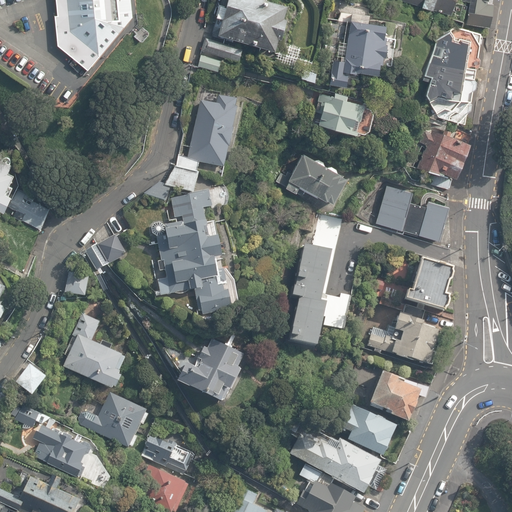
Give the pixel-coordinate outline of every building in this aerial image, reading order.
[(133,0),(57,0),(60,25),(58,27),(58,46),(87,69),(135,19),(133,0)] [(292,5),(269,0),(226,0),(218,37),(281,51),(292,5)] [(398,0),(449,14),(453,0),(398,0)] [(489,28),(493,4),(491,4),(491,0),(463,0),(464,1),(469,2),(467,12),(469,13),(467,24),(489,28)] [(329,85),(345,87),(348,74),(344,74),(345,72),(356,74),(356,72),(378,76),(379,65),(382,65),(383,58),(385,58),(387,45),(385,44),(386,38),(384,37),(385,26),(350,21),(344,62),(333,60),(329,85)] [(479,32),(453,26),(434,38),(422,79),(423,80),(428,82),(425,95),(437,117),(464,125),(465,113),(469,110),(470,104),(468,101),(469,89),(472,88),(474,81),(471,78),(473,67),(476,65),(477,58),(475,55),(477,45),(480,43),(481,36),(478,33),(479,32)] [(246,55),(208,42),(205,53),(242,66),(246,55)] [(224,63),(203,56),(199,68),(220,75),(224,63)] [(69,99),(45,84),(39,94),(63,109),(69,99)] [(315,112),(321,113),(318,124),(356,135),(357,131),(356,131),(359,122),(360,122),(365,106),(346,100),(347,96),(335,93),(333,97),(320,93),(315,112)] [(219,103),(203,99),(190,160),(203,163),(224,168),(239,100),(221,96),(219,103)] [(442,175),(443,173),(455,178),(469,143),(467,143),(453,137),(451,136),(451,137),(431,129),(415,167),(437,174),(437,173),(442,175)] [(453,137),(467,143),(471,135),(457,129),(453,137)] [(295,194),(299,187),(325,201),(326,200),(332,204),(346,179),(340,176),(340,175),(301,154),(291,173),(286,171),(279,183),(285,187),(285,188),(295,194)] [(190,160),(179,158),(172,187),(195,191),(203,163),(190,160)] [(11,174),(0,165),(0,209),(3,211),(13,190),(11,174)] [(448,190),(452,179),(433,174),(430,184),(448,190)] [(161,183),(148,193),(167,200),(171,187),(161,183)] [(412,193),(386,185),(375,223),(401,231),(402,230),(438,241),(449,207),(427,201),(426,207),(410,203),(412,193)] [(212,206),(209,189),(192,193),(190,194),(171,198),(175,218),(182,216),(183,221),(165,225),(160,222),(154,223),(151,228),(152,233),(156,236),(161,260),(158,261),(160,271),(165,269),(167,278),(157,279),(161,295),(175,293),(177,294),(179,294),(181,294),(182,294),(185,293),(187,292),(188,291),(189,290),(194,289),(198,311),(202,311),(203,314),(232,309),(228,289),(224,290),(223,284),(227,283),(224,268),(218,269),(216,260),(221,259),(220,256),(222,256),(218,235),(209,237),(206,226),(207,226),(206,220),(203,207),(212,206)] [(49,209),(20,192),(7,214),(36,232),(49,209)] [(324,302),(322,316),(325,317),(323,325),(343,329),(350,296),(340,293),(340,297),(325,294),(342,219),(319,214),(312,246),(330,250),(319,301),(324,302)] [(115,234),(97,244),(108,264),(126,254),(115,234)] [(108,264),(97,244),(85,251),(96,271),(108,264)] [(289,339),(316,345),(322,316),(324,302),(319,301),(330,250),(312,246),(303,244),(294,286),(293,286),(291,296),(298,297),(289,339)] [(453,267),(420,257),(419,260),(420,260),(411,290),(407,289),(405,298),(444,310),(444,308),(446,307),(448,299),(448,297),(449,294),(445,293),(449,280),(451,279),(453,272),(452,270),(453,267)] [(89,275),(69,271),(65,292),(85,296),(89,275)] [(422,320),(425,310),(405,304),(403,312),(400,311),(395,327),(389,326),(387,331),(373,327),(367,346),(375,348),(374,350),(380,352),(380,354),(428,368),(439,330),(422,324),(423,322),(422,320)] [(100,321),(83,313),(72,335),(73,335),(60,364),(112,387),(113,384),(116,385),(122,373),(119,372),(120,369),(119,369),(125,356),(122,354),(122,353),(110,348),(112,343),(102,339),(100,343),(92,339),(100,321)] [(250,354),(205,335),(177,379),(228,402),(250,354)] [(47,375),(30,362),(16,381),(32,394),(47,375)] [(390,412),(408,419),(411,412),(412,412),(417,399),(416,399),(418,394),(424,397),(428,387),(405,378),(382,369),(369,401),(391,409),(390,412)] [(147,408),(110,391),(98,415),(88,411),(81,412),(79,418),(80,424),(128,446),(129,444),(133,446),(138,435),(136,434),(141,422),(144,423),(149,413),(145,411),(147,408)] [(388,442),(397,423),(352,403),(341,426),(351,430),(347,438),(382,454),(384,451),(385,451),(386,450),(388,448),(388,447),(389,445),(388,443),(388,442)] [(43,423),(52,417),(24,406),(22,408),(16,406),(11,413),(16,416),(14,419),(33,427),(36,420),(43,423)] [(52,429),(40,423),(33,438),(41,441),(34,456),(77,477),(78,475),(81,476),(85,466),(82,465),(83,463),(81,462),(85,454),(88,453),(91,448),(89,443),(84,440),(80,442),(75,440),(75,438),(72,437),(72,435),(53,427),(52,429)] [(378,464),(381,459),(339,436),(337,441),(305,425),(295,443),(290,453),(364,492),(367,485),(376,490),(387,469),(378,464)] [(168,442),(150,434),(141,455),(184,474),(193,454),(175,446),(177,442),(169,439),(168,442)] [(189,480),(146,460),(131,491),(175,511),(189,480)] [(46,483),(28,476),(20,498),(57,511),(76,511),(82,498),(56,488),(61,476),(51,472),(46,483)] [(296,502),(313,511),(361,511),(365,506),(353,500),(356,495),(330,481),(328,486),(315,479),(308,491),(304,489),(296,502)] [(290,511),(286,510),(285,511),(276,508),(274,511),(267,511),(269,510),(253,503),(258,494),(235,483),(221,511),(290,511)] [(22,501),(0,489),(0,502),(17,511),(22,501)]
